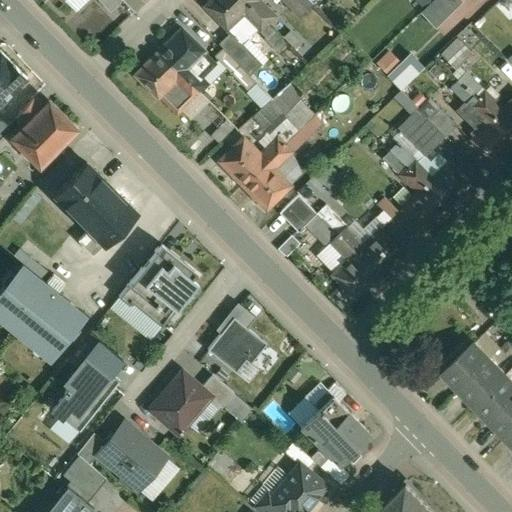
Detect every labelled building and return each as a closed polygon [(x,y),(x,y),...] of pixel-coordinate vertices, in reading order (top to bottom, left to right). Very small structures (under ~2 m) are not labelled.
[(119,0),(101,0),(110,9),(119,0)] [(247,0),(208,0),(205,4),(228,27),(243,11),(261,28),(268,21),(247,0)] [(247,0),(268,21),(276,13),(263,0),(247,0)] [(313,1),(311,0),(288,0),(301,13),(313,1)] [(182,26),(158,49),(199,89),(207,82),(190,64),(205,49),(182,26)] [(284,38),(273,26),(264,35),(276,46),(284,38)] [(262,61),(231,29),(219,41),(223,45),(250,73),(262,61)] [(457,33),(440,50),(455,65),(472,47),(457,33)] [(250,73),(223,45),(215,54),(248,88),(257,80),(250,73)] [(389,47),(377,59),(384,67),(396,55),(389,47)] [(387,71),(401,86),(425,63),(411,48),(387,71)] [(199,89),(158,49),(135,72),(158,95),(160,94),(177,111),(199,89)] [(1,51),(0,50),(0,102),(26,77),(1,51)] [(481,85),(466,70),(459,77),(474,92),(481,85)] [(474,92),(459,77),(451,85),(466,100),(474,92)] [(511,95),(502,106),(484,88),(477,95),(511,130),(511,95)] [(35,92),(17,115),(22,120),(23,119),(26,123),(46,103),(35,92)] [(511,130),(477,95),(474,92),(466,100),(458,107),(479,129),(472,137),(495,159),(511,141),(511,130)] [(271,96),(253,113),(263,123),(281,107),(271,96)] [(456,122),(430,97),(419,108),(445,133),(456,122)] [(46,103),(26,123),(23,119),(22,120),(11,130),(15,134),(14,135),(40,162),(75,126),(49,100),(46,103)] [(303,102),(290,116),(294,119),(278,134),(285,141),(294,133),(314,113),(303,102)] [(445,133),(419,108),(400,128),(425,153),(445,133)] [(227,117),(221,111),(214,119),(220,125),(226,118),(227,117)] [(220,125),(212,133),(220,140),(233,125),(226,118),(220,125)] [(302,141),(294,133),(285,141),(293,150),(302,141)] [(245,136),(221,158),(244,182),(285,141),(278,134),(260,152),(245,136)] [(285,141),(244,182),(267,205),(290,182),(275,167),(293,150),(285,141)] [(415,157),(401,143),(393,151),(407,165),(415,157)] [(448,159),(433,174),(415,157),(407,165),(448,205),(471,182),(448,159)] [(86,160),(56,191),(91,226),(79,237),(94,251),(105,240),(107,242),(137,211),(86,160)] [(326,160),(316,171),(326,181),(337,171),(326,160)] [(448,205),(407,165),(400,172),(418,190),(402,206),(425,228),(448,205)] [(315,209),(298,192),(282,208),(299,225),(315,209)] [(347,224),(332,208),(324,216),(339,231),(347,224)] [(339,231),(324,216),(317,222),(332,238),(339,231)] [(403,249),(381,227),(365,242),(347,224),(339,231),(379,272),(403,249)] [(288,253),(298,236),(288,230),(278,247),(288,253)] [(350,256),(334,271),(356,294),(379,272),(339,231),(332,238),(350,256)] [(161,240),(118,293),(129,302),(131,300),(161,324),(197,279),(191,274),(196,268),(161,240)] [(82,309),(21,260),(0,286),(0,312),(48,351),(82,309)] [(215,324),(219,327),(231,311),(247,323),(255,312),(236,297),(215,324)] [(219,327),(205,346),(234,367),(244,354),(250,358),(266,337),(247,323),(231,311),(219,327)] [(476,339),(445,369),(461,386),(492,355),(476,339)] [(492,355),(461,386),(477,402),(508,371),(492,355)] [(93,358),(93,357),(93,358),(92,357),(91,359),(92,359),(80,374),(79,373),(78,375),(79,375),(67,389),(66,390),(66,391),(55,405),(54,405),(53,406),(54,407),(53,407),(54,407),(53,408),(55,409),(55,408),(79,428),(80,429),(81,429),(82,429),(83,428),(82,427),(94,412),(94,413),(95,412),(95,411),(107,397),(108,396),(108,395),(119,381),(120,381),(121,380),(120,380),(120,379),(119,377),(119,378),(95,359),(95,358),(94,357),(93,358)] [(183,370),(151,406),(179,429),(209,394),(210,393),(201,385),(183,370)] [(511,375),(508,371),(477,402),(492,418),(511,398),(511,375)] [(234,390),(213,372),(201,385),(210,393),(209,394),(222,405),(234,390)] [(371,431),(333,392),(300,424),(330,455),(331,454),(340,462),(348,454),(352,458),(360,449),(357,446),(371,431)] [(511,398),(492,418),(508,434),(511,429),(511,398)] [(167,454),(125,418),(106,440),(97,451),(97,452),(139,487),(167,454)] [(106,440),(94,430),(77,451),(90,461),(97,452),(97,451),(106,440)] [(66,478),(86,495),(104,474),(90,461),(77,451),(59,472),(66,478)] [(300,511),(325,483),(300,462),(273,493),(273,494),(293,510),(294,511),(300,511)] [(66,478),(38,511),(77,511),(90,498),(86,495),(66,478)] [(440,511),(410,480),(383,507),(388,511),(440,511)] [(291,511),(293,510),(273,494),(273,493),(269,489),(257,504),(266,511),(291,511)]
